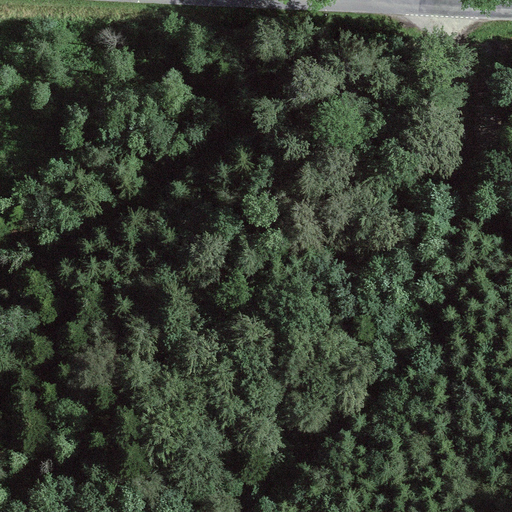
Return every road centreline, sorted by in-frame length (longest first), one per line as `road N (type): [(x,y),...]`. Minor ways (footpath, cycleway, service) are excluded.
road 1 (track): [(249,511),(434,331),(449,267),(462,6)]
road 2 (tertiary): [(334,0),(511,8)]
